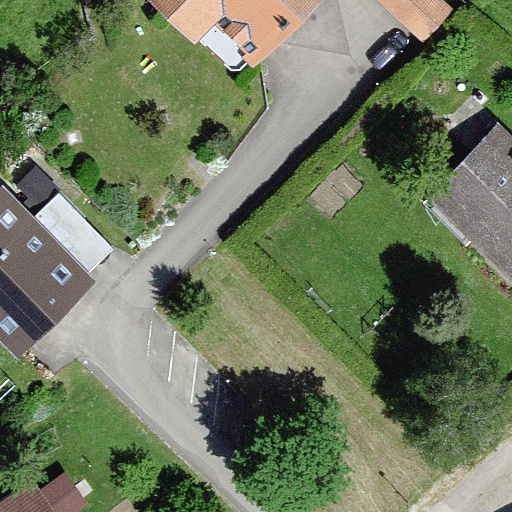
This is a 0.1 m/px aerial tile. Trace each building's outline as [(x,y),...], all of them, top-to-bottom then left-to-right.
[(332,0),(155,0),(209,49),(233,24),(275,62),(332,0)] [(459,17),(442,0),(387,0),(387,1),(431,45),(459,17)] [(511,128),(505,122),(436,197),(511,266),(511,128)] [(95,272),(3,180),(0,183),(0,335),(15,351),(95,272)] [(59,511),(40,483),(0,510),(0,511),(59,511)]
